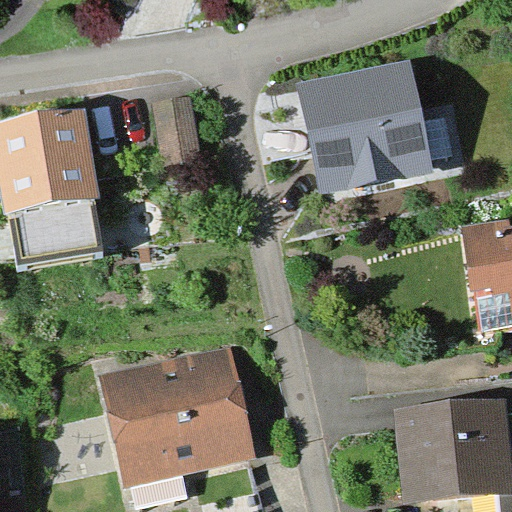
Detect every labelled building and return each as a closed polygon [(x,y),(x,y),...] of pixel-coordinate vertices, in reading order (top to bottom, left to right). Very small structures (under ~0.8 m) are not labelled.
[(402,82),(295,103),(313,194),(420,173),(402,82)] [(193,166),(183,107),(151,112),(161,172),(193,166)] [(88,211),(74,127),(0,138),(0,188),(6,224),(88,211)] [(511,241),(464,248),(477,342),(511,338),(511,330),(511,329),(511,241)] [(140,389),(134,385),(104,392),(131,511),(136,511),(182,502),(176,476),(241,461),(220,366),(190,373),(186,379),(177,381),(171,377),(164,377),(158,381),(155,386),(140,389)] [(511,511),(511,421),(406,431),(412,502),(492,495),(493,511),(511,511)]
